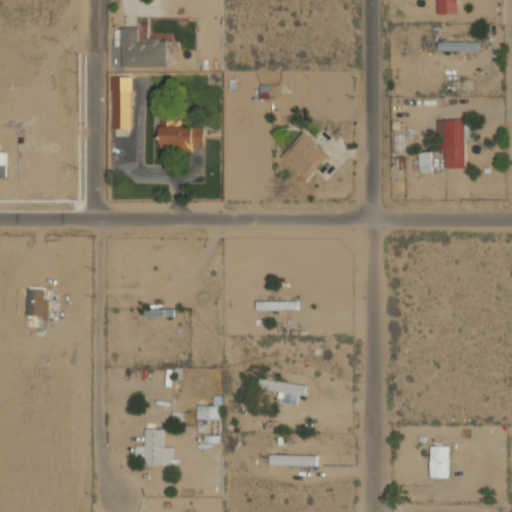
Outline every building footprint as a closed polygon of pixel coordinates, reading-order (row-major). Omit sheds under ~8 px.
[(168,39),(149,39),(149,42),(139,42),(139,27),(122,27),(121,67),(167,67),(168,39)] [(480,43),(448,42),(447,50),(479,51),(480,43)] [(132,77),(113,76),(112,128),(131,128),(132,77)] [(181,126),(181,118),(161,118),(160,149),(194,149),(194,146),(204,146),(205,126),(181,126)] [(465,167),(465,119),(441,119),(441,167),(465,167)] [(305,180),(328,155),(303,132),(280,156),(305,180)] [(419,152),(420,172),(432,171),(431,151),(419,152)] [(44,315),(45,288),(28,287),(26,315),(44,315)] [(298,301),(259,301),(259,308),(298,309),(298,301)] [(296,404),(297,394),(306,395),(307,385),(260,379),(259,388),(284,391),(282,402),(296,404)] [(197,435),(206,435),(205,441),(214,441),(214,435),(221,435),(222,396),(214,396),(213,405),(197,405),(197,435)] [(172,465),(173,447),(164,446),(164,429),(145,428),(145,446),(137,445),(136,464),(172,465)] [(430,477),(449,477),(449,446),(431,446),(430,477)] [(270,464),(317,465),(318,455),(270,454),(270,464)]
